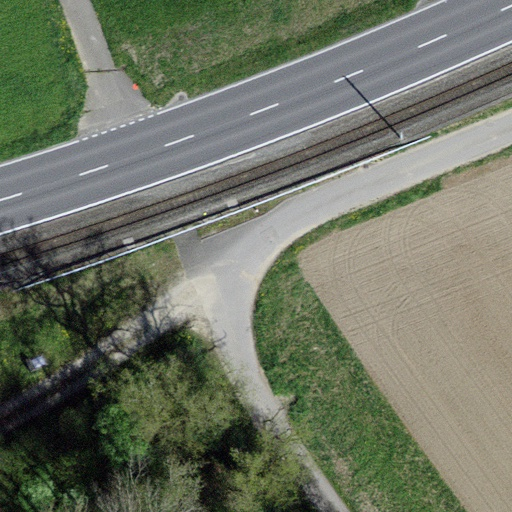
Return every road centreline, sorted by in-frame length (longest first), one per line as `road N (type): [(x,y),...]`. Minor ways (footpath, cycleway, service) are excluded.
road 1 (secondary): [(0,199),(135,160),(511,4)]
road 2 (track): [(511,138),(195,276)]
road 3 (track): [(344,511),(195,276)]
road 4 (track): [(0,430),(195,276)]
road 5 (track): [(75,0),(135,160)]
